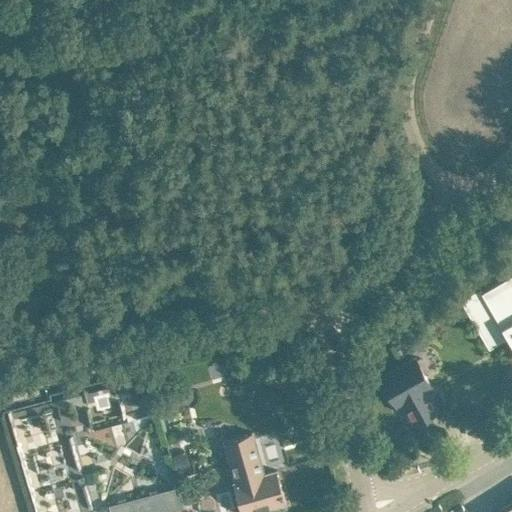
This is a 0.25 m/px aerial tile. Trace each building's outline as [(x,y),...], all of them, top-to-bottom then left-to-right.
[(511,272),(465,300),(490,343),(502,335),(501,332),(504,329),(511,342),(511,272)] [(451,298),(438,306),(447,322),(461,314),(451,298)] [(415,356),(380,375),(396,404),(402,401),(414,422),(438,408),(426,387),(431,384),(424,372),(428,369),(428,367),(423,357),(419,356),(416,358),(415,356)] [(29,409),(50,511),(114,511),(106,474),(117,471),(110,436),(116,435),(121,462),(146,456),(143,446),(158,443),(151,412),(141,414),(135,387),(29,409)] [(277,399),(277,398),(277,397),(276,396),(276,395),(276,394),(275,391),(273,389),(272,389),(271,388),(270,387),(269,387),(268,387),(264,387),(263,387),(262,387),(262,388),(260,388),(258,390),(258,391),(256,394),(256,395),(255,396),(255,399),(256,401),(258,405),(259,406),(260,407),(263,408),(269,408),(272,407),(273,406),(274,405),(275,404),(276,401),(276,399),(277,399)] [(276,469),(264,472),(252,431),(224,439),(235,480),(233,481),(241,511),(249,511),(286,502),(276,469)] [(185,452),(172,455),(176,471),(189,468),(185,452)] [(511,511),(511,501),(495,511),(511,511)]
